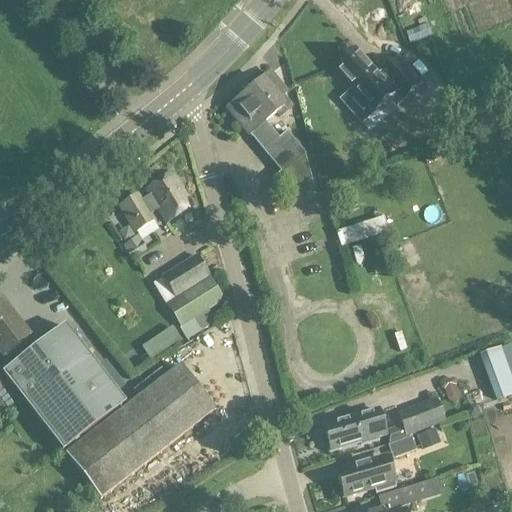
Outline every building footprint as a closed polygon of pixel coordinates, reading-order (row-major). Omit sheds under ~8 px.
[(432,37),(428,26),(406,34),(411,45),(432,37)] [(428,46),(414,52),(426,66),(435,63),(428,46)] [(377,78),(354,52),(335,70),(366,103),(385,87),(377,78)] [(404,101),(420,87),(397,61),(382,74),(404,101)] [(268,161),(279,174),(269,183),(284,201),(310,187),(303,155),(285,134),(278,141),(264,124),(276,114),(279,118),(290,109),(280,97),(285,94),(269,75),(226,111),(250,139),(251,138),(269,160),(268,161)] [(153,223),(148,216),(156,211),(165,225),(192,208),(171,175),(144,192),(148,198),(140,203),(136,197),(118,209),(135,234),(153,223)] [(405,235),(445,222),(438,199),(397,212),(405,235)] [(344,239),(392,227),(388,212),(340,224),(344,239)] [(162,279),(174,299),(165,305),(180,329),(189,323),(222,303),(208,279),(195,258),(162,279)] [(0,355),(3,359),(20,346),(27,340),(18,329),(0,305),(0,355)] [(1,377),(63,454),(124,406),(63,328),(28,356),(1,377)] [(124,406),(63,454),(100,502),(213,413),(178,368),(127,409),(124,406)] [(397,416),(401,427),(384,433),(389,444),(443,424),(435,402),(397,416)] [(353,420),(322,429),(330,453),(360,444),(360,442),(383,435),(377,414),(353,421),(353,420)] [(421,450),(439,443),(434,430),(416,436),(421,450)] [(392,460),(413,452),(409,440),(387,448),(392,460)] [(387,459),(336,474),(343,499),(374,490),(376,496),(395,490),(394,486),(395,486),(387,459)] [(399,493),(404,508),(426,501),(422,487),(399,493)]
